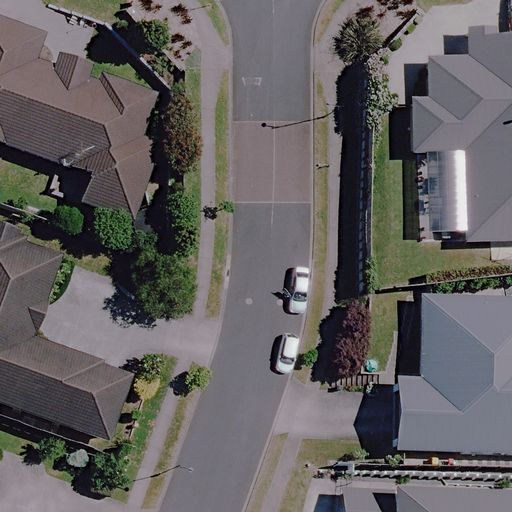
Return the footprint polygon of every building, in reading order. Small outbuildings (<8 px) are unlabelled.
[(34,40),(0,27),(0,152),(60,173),(50,201),(122,226),(148,151),(131,145),(147,99),(47,63),(43,76),(24,69),(34,40)] [(511,259),(511,46),(484,47),(484,34),(460,34),(460,64),(416,65),(417,107),(404,107),(405,158),(414,158),(414,193),(415,249),(487,248),(487,260),(511,259)] [(54,259),(0,238),(0,413),(97,449),(122,382),(22,344),(54,259)] [(511,304),(413,301),(410,388),(386,387),(384,458),(511,462),(511,304)] [(511,511),(511,502),(337,495),(336,511),(511,511)]
